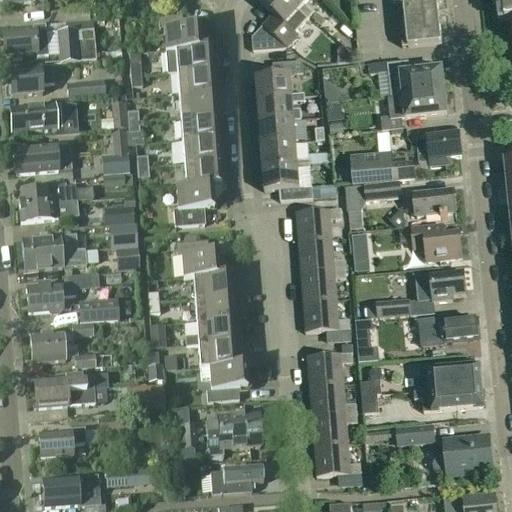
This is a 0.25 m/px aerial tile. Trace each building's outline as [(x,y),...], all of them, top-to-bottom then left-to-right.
[(46,3),(45,0),(0,0),(0,3),(3,5),(4,9),(35,5),(34,4),(46,3)] [(262,0),(258,4),(272,17),(251,40),(252,54),(284,52),(285,51),(286,51),(297,39),(294,35),(309,19),(287,0),(262,0)] [(287,0),(309,19),(312,15),(304,7),(310,0),(287,0)] [(398,0),(400,8),(398,8),(402,50),(441,46),(437,5),(442,5),(441,0),(398,0)] [(511,0),(495,0),(498,23),(511,22),(511,0)] [(165,56),(175,55),(201,52),(199,29),(182,30),(181,19),(157,21),(159,33),(163,33),(165,56)] [(48,60),(46,35),(45,29),(33,30),(33,35),(3,38),(5,59),(36,57),(37,61),(48,60)] [(61,66),(97,64),(94,33),(58,36),(61,66)] [(176,76),(176,77),(213,74),(211,51),(201,52),(175,55),(165,56),(167,77),(176,76)] [(257,103),(304,99),(304,97),(291,98),(290,79),(291,79),(291,77),(303,76),(302,64),(272,66),(273,78),(255,80),(255,83),(256,83),(257,103)] [(387,67),(368,69),(369,78),(378,76),(388,75),(391,100),(403,98),(403,100),(443,95),(441,71),(413,75),(410,75),(408,64),(387,67)] [(129,71),(130,81),(141,80),(140,70),(129,71)] [(12,101),(43,98),(42,89),(54,88),(53,77),(41,78),(40,73),(10,75),(10,87),(8,90),(9,97),(12,99),(12,101)] [(214,97),(213,74),(176,77),(178,100),(214,97)] [(142,91),(141,80),(130,81),(131,92),(142,91)] [(69,103),(105,100),(103,86),(67,89),(69,103)] [(446,117),(443,95),(403,100),(403,103),(406,121),(446,117)] [(216,120),(214,97),(178,100),(180,123),(216,120)] [(300,112),(293,112),(293,106),(304,105),(304,99),(257,103),(259,126),(294,123),(301,123),(300,112)] [(122,106),(108,107),(111,133),(125,132),(122,106)] [(12,138),(43,135),(44,140),(42,140),(42,141),(80,137),(79,137),(76,108),(72,109),(71,107),(60,108),(60,109),(55,110),(55,109),(42,110),(10,113),(12,138)] [(127,116),(128,127),(139,126),(138,115),(127,116)] [(217,142),(216,120),(180,123),(182,145),(217,142)] [(381,123),(382,133),(403,131),(402,121),(381,123)] [(259,126),(261,148),(295,146),(294,123),(259,126)] [(140,136),(139,126),(128,127),(129,137),(140,136)] [(315,132),(316,145),(324,144),(323,131),(315,132)] [(113,158),(101,159),(102,179),(129,177),(129,172),(128,159),(127,157),(126,133),(111,135),(113,158)] [(458,136),(457,136),(427,140),(427,143),(417,144),(419,167),(429,166),(430,171),(446,169),(445,162),(461,161),(458,136)] [(182,145),(184,168),(220,165),(217,142),(182,145)] [(262,171),(309,167),(309,162),(296,164),(295,146),(261,148),(262,171)] [(56,149),(14,153),(16,180),(58,175),(72,174),(70,149),(56,150),(56,149)] [(392,167),(391,157),(349,160),(352,188),(415,183),(413,166),(392,167)] [(136,161),(137,172),(148,171),(147,160),(136,161)] [(184,168),(186,190),(211,189),(221,188),(220,165),(184,168)] [(264,195),(279,194),(280,205),(312,202),(311,191),(309,167),(262,171),(264,195)] [(149,181),(148,171),(137,172),(138,182),(149,181)] [(129,179),(99,180),(99,193),(131,191),(131,179),(129,179)] [(365,189),(365,205),(401,201),(400,186),(365,189)] [(213,212),(211,189),(186,190),(176,191),(178,214),(173,215),(174,227),(174,231),(199,230),(199,225),(198,214),(213,212)] [(361,205),(365,205),(365,189),(345,191),(347,215),(348,214),(350,231),(363,230),(361,205)] [(19,211),(70,207),(69,200),(64,196),(60,196),(60,193),(52,193),(51,191),(17,195),(19,211)] [(440,221),(447,221),(447,218),(455,216),(453,193),(413,197),(416,221),(439,218),(440,221)] [(77,206),(70,207),(19,211),(20,227),(55,224),(56,222),(78,220),(77,206)] [(133,211),(112,212),(113,229),(134,228),(133,211)] [(341,212),(296,216),(298,246),(332,244),(330,223),(341,222),(341,214),(341,212)] [(136,228),(123,229),(124,252),(137,252),(136,228)] [(427,265),(461,262),(458,238),(435,240),(434,229),(411,231),(413,252),(415,252),(425,250),(427,265)] [(22,244),(23,259),(71,256),(70,240),(60,242),(60,240),(22,244)] [(332,244),(298,246),(301,276),(345,273),(344,263),(333,264),(332,244)] [(183,282),(193,281),(219,278),(217,256),(201,257),(200,245),(176,247),(177,259),(181,258),(183,282)] [(137,252),(115,253),(116,275),(138,274),(137,252)] [(71,256),(23,259),(24,276),(63,273),(63,271),(86,269),(85,255),(71,256)] [(345,273),(301,276),(303,306),(336,304),(335,283),(346,282),(345,273)] [(433,306),(452,304),(452,300),(466,299),(463,275),(430,278),(430,279),(415,281),(418,305),(433,304),(433,306)] [(195,303),(230,300),(229,277),(219,278),(193,281),(195,303)] [(58,288),(26,292),(28,318),(48,316),(51,319),(59,318),(61,315),(62,315),(61,302),(75,300),(75,293),(79,293),(103,291),(102,278),(78,281),(60,282),(61,288),(58,288)] [(147,297),(149,308),(159,307),(158,296),(147,297)] [(196,326),(232,323),(230,300),(195,303),(196,326)] [(117,303),(78,306),(80,327),(118,324),(117,303)] [(409,303),(375,306),(375,307),(366,307),(367,322),(377,321),(377,322),(411,320),(409,303)] [(336,304),(303,306),(305,337),(350,333),(350,332),(349,323),(338,324),(336,304)] [(159,307),(149,308),(149,318),(160,317),(159,307)] [(476,322),(443,325),(445,343),(445,347),(454,346),(454,350),(463,349),(463,345),(479,344),(480,344),(478,322),(476,322)] [(198,348),(233,346),(232,323),(196,326),(198,348)] [(356,325),(357,336),(370,335),(373,334),(372,324),(356,325)] [(99,339),(97,327),(71,330),(72,342),(99,339)] [(164,328),(150,329),(149,329),(151,351),(152,351),(166,350),(164,328)] [(32,366),(64,364),(63,338),(30,340),(32,366)] [(199,371),(235,368),(233,346),(198,348),(199,371)] [(378,351),(371,352),(358,353),(359,366),(379,365),(378,351)] [(352,356),(307,360),(309,390),(343,388),(341,367),(352,366),(351,358),(352,357),(352,356)] [(148,368),(159,367),(158,357),(147,357),(148,368)] [(75,372),(105,370),(104,358),(74,360),(75,372)] [(164,359),(165,374),(177,373),(176,358),(164,359)] [(235,368),(199,371),(199,372),(209,372),(210,394),(206,395),(207,407),(231,405),(230,393),(247,392),(245,368),(235,368)] [(414,395),(414,396),(481,390),(480,369),(420,374),(422,395),(414,395)] [(161,370),(147,371),(148,386),(162,385),(161,370)] [(66,381),(34,384),(35,399),(80,395),(94,394),(104,393),(108,393),(107,377),(93,378),(79,380),(78,377),(65,378),(66,381)] [(380,399),(380,398),(379,385),(358,387),(360,401),(376,400),(380,399)] [(343,388),(309,390),(312,420),(356,417),(355,407),(344,408),(343,388)] [(163,389),(137,390),(138,415),(164,413),(163,389)] [(481,390),(414,396),(414,403),(422,403),(423,416),(483,411),(481,390)] [(80,395),(35,399),(37,412),(68,410),(68,409),(81,408),(95,407),(95,411),(106,410),(104,393),(94,394),(80,395)] [(377,417),(376,400),(360,401),(361,419),(377,417)] [(356,417),(312,420),(314,450),(347,448),(346,427),(357,427),(356,417)] [(205,424),(206,439),(259,435),(259,432),(261,430),(261,423),(258,422),(258,418),(217,421),(217,424),(205,424)] [(98,422),(99,436),(136,434),(135,421),(98,422)] [(183,428),(184,440),(194,440),(193,428),(183,428)] [(398,450),(434,446),(432,430),(396,433),(398,450)] [(58,437),(38,439),(41,463),(73,460),(72,448),(86,447),(85,432),(71,433),(58,435),(58,437)] [(365,445),(388,443),(387,433),(364,435),(365,445)] [(206,439),(207,453),(208,461),(222,460),(222,454),(260,451),(260,448),(262,446),(262,439),(259,438),(259,435),(206,439)] [(195,452),(194,440),(184,440),(185,452),(195,452)] [(434,461),(430,466),(431,473),(436,478),(448,476),(448,480),(476,477),(475,471),(491,469),(488,440),(444,444),(442,445),(443,460),(439,461),(434,461)] [(314,450),(316,481),(361,477),(361,476),(360,467),(349,468),(347,448),(314,450)] [(129,472),(106,474),(107,493),(130,491),(129,472)] [(210,477),(211,499),(251,497),(251,488),(263,487),(262,473),(210,477)] [(76,482),(42,484),(44,511),(50,511),(78,510),(84,510),(100,508),(98,481),(76,482)] [(496,511),(495,498),(465,501),(444,503),(444,511),(496,511)]
